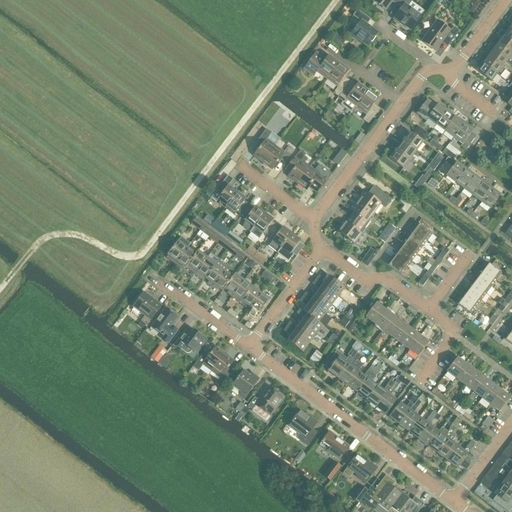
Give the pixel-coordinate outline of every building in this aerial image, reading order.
[(375,0),(374,2),(385,10),(392,0),(397,0),(399,1),(400,0),(375,0)] [(408,7),(412,0),(400,0),(399,1),(396,6),(401,9),(393,19),(400,24),(401,23),(411,31),(421,17),(408,7)] [(367,25),(371,20),(357,10),(353,16),(360,22),(351,34),(367,46),(377,33),(367,25)] [(454,27),(450,31),(436,21),(421,41),(436,52),(445,38),(451,42),(459,31),(454,27)] [(511,31),(509,29),(506,33),(501,30),(499,32),(511,42),(511,31)] [(511,42),(499,32),(497,36),(501,39),(498,43),(511,53),(511,42)] [(511,61),(509,59),(511,54),(511,53),(498,43),(495,47),(490,44),(489,46),(508,61),(506,63),(511,67),(511,65),(511,61)] [(506,63),(508,61),(489,46),(486,50),(491,53),(488,57),(502,68),(506,63)] [(325,60),(322,57),(316,53),(303,70),(313,77),(316,72),(327,80),(339,64),(328,56),(325,60)] [(505,70),(502,68),(488,57),(485,61),(480,58),(478,60),(497,75),(497,76),(500,78),(505,70)] [(496,77),(497,76),(497,75),(478,60),(476,64),(481,67),(477,72),(491,82),(495,77),(496,77)] [(347,86),(350,82),(344,77),(349,71),(339,64),(327,80),(337,88),(333,94),(338,98),(347,85),(347,86)] [(351,113),(355,108),(368,91),(358,84),(353,90),(347,86),(347,85),(338,98),(344,102),(341,105),(351,113)] [(366,116),(363,120),(368,124),(379,110),(373,105),(378,99),(368,91),(355,108),(366,116)] [(436,125),(448,110),(443,106),(442,108),(437,105),(436,107),(427,100),(417,114),(426,121),(428,119),(436,125)] [(451,115),(452,113),(448,110),(436,125),(445,132),(455,118),(451,115)] [(460,119),(459,121),(455,118),(445,132),(453,138),(465,123),(460,119)] [(468,128),(470,126),(465,123),(453,138),(462,144),(460,147),(466,151),(476,137),(471,133),(472,131),(468,128)] [(267,139),(271,134),(266,130),(257,142),(261,146),(253,156),(262,163),(275,146),(267,139)] [(416,151),(423,143),(409,132),(404,139),(403,139),(402,141),(416,151)] [(410,160),(416,151),(402,141),(400,143),(401,143),(396,150),(395,149),(410,160)] [(436,143),(433,147),(438,150),(440,152),(443,148),(441,146),(436,143)] [(284,163),(294,151),(288,147),(284,152),(275,146),(262,163),(263,164),(263,165),(266,168),(268,167),(271,170),(280,159),(284,163)] [(403,169),(410,160),(395,149),(394,152),(389,159),(403,169)] [(452,160),(457,158),(445,149),(442,153),(452,160)] [(291,163),(285,171),(290,174),(288,177),(297,184),(310,167),(305,163),(308,159),(304,156),(306,154),(300,150),(291,163)] [(342,160),(347,154),(341,150),(337,156),(342,160)] [(456,164),(452,160),(448,158),(444,162),(452,168),(446,176),(455,183),(466,169),(464,167),(463,168),(456,163),(456,164)] [(331,173),(323,167),(321,166),(317,166),(314,170),(310,167),(297,184),(306,191),(308,188),(316,193),(331,173)] [(464,189),(474,176),(467,171),(468,170),(466,169),(455,183),(464,189)] [(472,196),(483,182),(481,180),(480,181),(474,176),(464,189),(472,196)] [(438,185),(431,179),(427,185),(434,190),(438,185)] [(491,189),(485,184),(485,183),(483,182),(472,196),(481,202),(491,189)] [(225,209),(236,194),(227,187),(226,188),(221,184),(211,198),(216,202),(218,199),(220,201),(220,205),(225,209)] [(386,208),(392,200),(373,186),(368,194),(365,192),(358,201),(374,213),(380,204),(386,208)] [(491,189),(481,202),(490,209),(500,196),(493,191),(494,190),(491,188),(491,189)] [(245,201),(236,194),(225,209),(234,215),(236,212),(241,216),(249,205),(244,201),(245,201)] [(374,213),(358,201),(351,211),(354,213),(350,218),(365,229),(370,222),(369,219),(374,213)] [(249,233),(263,215),(254,208),(249,205),(241,216),(246,219),(245,220),(243,228),(249,233)] [(268,236),(277,225),(272,222),(272,221),(263,215),(249,233),(258,239),(264,233),(268,236)] [(354,244),(365,229),(350,218),(346,223),(345,222),(338,232),(347,239),(346,240),(351,244),(352,242),(354,244)] [(195,219),(190,225),(200,232),(205,226),(195,219)] [(426,241),(432,234),(417,224),(412,231),(426,241)] [(277,254),(291,235),(282,229),(281,229),(277,225),(268,236),(273,240),(268,247),(277,254)] [(200,232),(196,236),(199,238),(203,234),(209,238),(213,232),(205,226),(200,232)] [(225,237),(230,231),(224,226),(219,232),(225,237)] [(421,248),(426,241),(412,231),(407,237),(421,248)] [(213,232),(209,238),(217,245),(222,239),(213,232)] [(389,237),(385,234),(380,240),(384,243),(389,237)] [(293,255),(296,257),(304,246),(299,243),(300,242),(291,235),(277,254),(288,262),(293,255)] [(416,255),(421,248),(407,237),(402,244),(416,255)] [(175,264),(188,248),(190,245),(181,238),(168,256),(172,259),(171,261),(175,264)] [(226,251),(231,245),(222,239),(217,245),(226,251)] [(411,262),(416,255),(402,244),(397,251),(411,262)] [(235,258),(239,252),(231,245),(226,251),(235,258)] [(196,255),(188,248),(175,264),(180,268),(181,266),(186,269),(188,266),(196,255)] [(207,258),(198,251),(196,255),(188,266),(192,269),(191,271),(195,274),(207,258)] [(406,268),(411,262),(397,251),(392,258),(406,268)] [(241,263),(246,257),(239,252),(235,258),(241,263)] [(216,265),(219,261),(220,260),(210,253),(207,258),(195,274),(200,278),(201,276),(205,279),(216,265)] [(401,276),(406,268),(392,258),(387,265),(401,276)] [(212,287),(227,268),(219,261),(216,265),(205,279),(209,282),(208,284),(212,287)] [(496,281),(501,274),(487,263),(482,270),(496,281)] [(233,278),(235,274),(227,268),(212,287),(217,291),(218,289),(223,292),(225,289),(233,278)] [(491,287),(496,281),(482,270),(477,277),(491,287)] [(274,278),(265,271),(261,277),(269,283),(274,278)] [(232,297),(244,281),(235,274),(233,278),(225,289),(229,292),(228,294),(232,297)] [(318,276),(315,280),(338,297),(345,288),(329,277),(326,281),(318,276)] [(486,294),(491,287),(477,277),(471,283),(486,294)] [(315,280),(312,284),(319,290),(316,294),(332,306),(338,297),(315,280)] [(242,302),(253,288),(244,281),(232,297),(237,301),(238,299),(242,302)] [(481,301),(486,294),(471,283),(466,290),(481,301)] [(250,311),(262,294),(253,288),(242,302),(246,305),(245,307),(250,311)] [(476,308),(481,301),(466,290),(461,297),(476,308)] [(144,293),(133,308),(145,316),(141,322),(145,325),(146,326),(161,306),(144,293)] [(305,293),(302,297),(325,315),(332,306),(316,294),(313,299),(305,293)] [(262,294),(250,311),(254,314),(256,312),(260,315),(271,301),(262,294)] [(302,297),(299,302),(306,307),(303,311),(303,312),(319,323),(325,315),(302,297)] [(470,315),(476,308),(461,297),(456,304),(470,315)] [(375,325),(385,310),(376,304),(366,318),(375,325)] [(351,308),(345,316),(351,320),(351,319),(355,314),(357,312),(351,308)] [(173,328),(179,320),(165,309),(152,327),(164,336),(162,339),(168,343),(177,332),(173,328)] [(300,309),(296,314),(303,319),(300,323),(316,335),(322,326),(319,323),(303,312),(303,311),(300,309)] [(383,331),(394,317),(385,310),(375,325),(383,331)] [(392,338),(403,323),(394,317),(383,331),(392,338)] [(290,322),(287,326),(309,343),(316,335),(300,323),(297,328),(290,322)] [(401,344),(411,330),(403,323),(392,338),(401,344)] [(287,326),(283,331),(290,336),(287,341),(302,353),(309,343),(287,326)] [(409,350),(420,336),(411,330),(401,344),(409,350)] [(184,333),(175,345),(180,349),(185,353),(193,359),(196,354),(207,341),(193,331),(189,336),(184,333)] [(511,345),(511,334),(509,332),(503,339),(511,345)] [(331,347),(337,338),(338,338),(333,334),(326,343),(331,347)] [(418,357),(429,343),(420,336),(409,350),(418,357)] [(211,372),(224,354),(215,347),(207,358),(202,355),(193,367),(198,371),(202,366),(211,372)] [(161,348),(153,359),(158,363),(166,352),(161,348)] [(336,352),(327,365),(331,368),(328,372),(338,379),(357,354),(356,354),(357,353),(357,352),(352,349),(347,356),(348,357),(346,359),(341,355),(336,352)] [(317,352),(311,360),(317,364),(323,356),(317,352)] [(225,372),(234,361),(224,354),(211,372),(219,379),(215,384),(221,388),(230,375),(225,372)] [(357,354),(338,379),(347,387),(359,372),(358,372),(362,366),(357,362),(360,357),(357,354)] [(457,358),(446,372),(456,379),(467,365),(457,358)] [(376,369),(357,394),(367,401),(378,386),(372,381),(382,367),(379,365),(376,368),(376,369)] [(465,386),(475,371),(467,365),(456,379),(465,386)] [(359,372),(347,387),(357,394),(376,369),(376,368),(372,366),(364,376),(359,372)] [(243,371),(232,385),(242,393),(239,396),(244,400),(259,380),(259,379),(258,380),(254,376),(253,378),(243,371)] [(473,392),(484,378),(475,371),(465,386),(473,392)] [(482,399),(493,384),(484,378),(473,392),(482,399)] [(378,386),(367,401),(376,408),(395,383),(395,382),(395,383),(394,384),(394,383),(390,381),(383,390),(378,386)] [(395,383),(376,408),(386,415),(397,400),(391,396),(399,385),(395,383)] [(491,405),(501,391),(493,384),(482,399),(491,405)] [(255,397),(248,406),(253,410),(256,405),(270,415),(283,398),(268,387),(262,396),(259,400),(255,397)] [(501,391),(490,405),(497,411),(499,412),(510,398),(501,391)] [(414,406),(399,425),(409,433),(419,418),(413,414),(421,403),(418,400),(414,405),(414,406)] [(400,403),(389,418),(399,425),(414,406),(414,405),(410,403),(406,408),(400,403)] [(295,419),(289,426),(290,426),(293,428),(303,436),(300,441),(307,446),(316,434),(311,430),(316,423),(309,417),(308,418),(300,412),(298,415),(296,414),(294,418),(295,419)] [(419,418),(409,433),(416,438),(418,440),(437,415),(433,412),(425,422),(419,418)] [(437,415),(418,440),(428,447),(439,433),(438,432),(433,428),(441,417),(437,415)] [(439,433),(428,447),(438,454),(452,435),(452,434),(456,429),(462,421),(457,418),(449,428),(450,429),(448,432),(442,428),(438,432),(439,433)] [(452,435),(438,454),(447,461),(458,447),(452,442),(456,437),(460,432),(456,429),(452,434),(452,435)] [(321,443),(319,446),(339,460),(348,447),(329,433),(321,443)] [(458,447),(447,461),(456,468),(459,465),(466,470),(473,461),(472,460),(466,456),(467,454),(468,453),(475,444),(472,442),(470,442),(467,446),(463,451),(458,447)] [(347,468),(343,474),(349,479),(354,473),(357,475),(357,477),(365,483),(377,468),(371,464),(370,465),(357,455),(347,468)] [(500,456),(499,458),(506,463),(504,465),(505,466),(511,471),(509,474),(511,476),(511,462),(509,460),(502,455),(500,456)] [(341,467),(335,463),(327,473),(333,478),(341,467)] [(494,464),(492,468),(499,473),(502,470),(494,464)] [(487,474),(485,477),(492,483),(495,479),(487,474)] [(509,474),(502,484),(511,491),(511,476),(509,474)] [(368,491),(358,503),(364,508),(366,506),(371,500),(378,505),(386,511),(388,511),(392,508),(403,493),(396,488),(395,490),(392,487),(395,483),(386,475),(375,490),(371,487),(368,491)] [(496,496),(493,501),(501,507),(507,511),(509,511),(511,508),(511,491),(502,484),(494,495),(496,496)] [(354,498),(353,499),(358,503),(368,491),(361,486),(356,493),(357,494),(354,498)] [(403,493),(392,508),(397,511),(418,511),(424,504),(415,497),(411,502),(408,499),(409,498),(403,493)]
